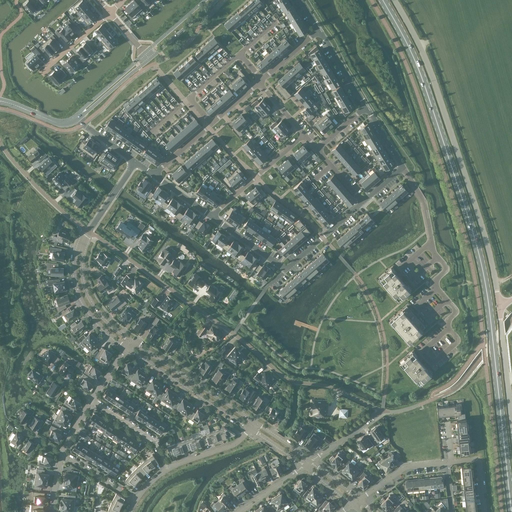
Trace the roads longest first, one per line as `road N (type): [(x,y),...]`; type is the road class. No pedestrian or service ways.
road 1 (primary): [(511,511),(478,250),(421,77),(382,0)]
road 2 (residential): [(311,461),(382,411),(335,388),(286,379),(89,231)]
road 3 (unclassified): [(498,305),(459,156),(426,60),(394,0)]
road 4 (unclassified): [(255,422),(129,340)]
road 5 (unclassified): [(125,346),(250,429)]
road 6 (residential): [(424,203),(431,249),(447,269),(434,284),(455,312),(447,328)]
road 7 (unclassified): [(83,239),(73,266),(79,295),(125,346)]
road 8 (residential): [(303,133),(212,217)]
